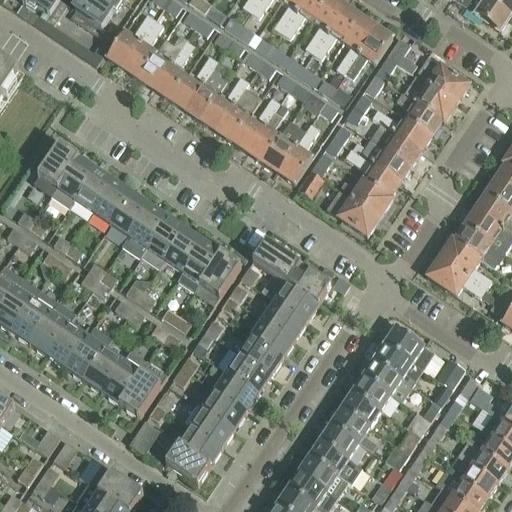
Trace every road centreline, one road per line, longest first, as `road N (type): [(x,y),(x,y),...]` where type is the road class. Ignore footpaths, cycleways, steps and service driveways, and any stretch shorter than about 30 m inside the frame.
road 1 (residential): [(83,80),(105,95),(121,129),(214,191),(241,188),(384,285)]
road 2 (residential): [(384,285),(232,511)]
road 3 (residential): [(0,380),(196,511)]
road 4 (residential): [(511,92),(384,285)]
road 5 (residential): [(384,285),(511,358)]
road 6 (residential): [(511,70),(404,0)]
